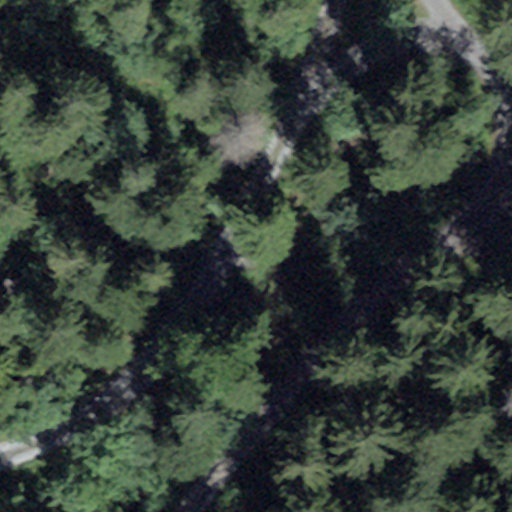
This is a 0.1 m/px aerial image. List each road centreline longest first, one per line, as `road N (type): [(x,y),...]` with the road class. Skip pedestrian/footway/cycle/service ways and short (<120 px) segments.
road 1 (track): [(331,0),(174,351),(124,400),(0,464)]
road 2 (track): [(192,511),(349,321),(494,204)]
road 3 (track): [(511,95),(485,53),(434,35),(425,0)]
